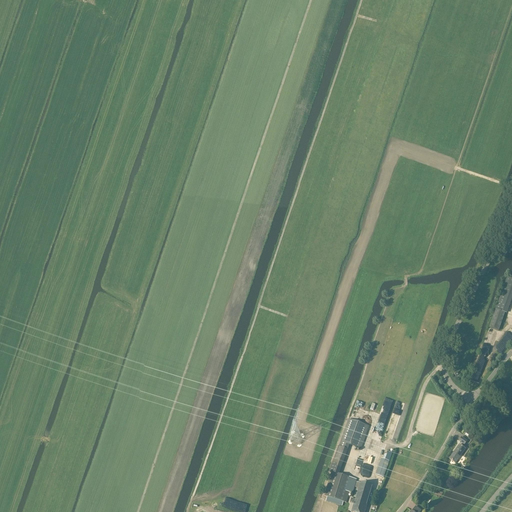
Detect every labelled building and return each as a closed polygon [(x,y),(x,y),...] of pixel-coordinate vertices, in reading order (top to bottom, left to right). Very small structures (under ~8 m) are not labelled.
[(496,310),(490,328),(499,331),(505,313),(496,310)] [(349,419),(341,442),(349,445),(360,449),(368,426),(349,419)] [(455,463),(465,449),(459,444),(449,459),(455,463)] [(380,462),(376,475),(384,478),(388,464),(390,461),(381,459),(380,462)] [(324,496),(327,497),(326,501),(342,506),(343,502),(346,503),(349,492),(352,493),(356,480),(332,472),(324,496)] [(366,505),(371,486),(357,482),(355,487),(359,488),(356,499),(351,498),(350,502),(354,503),(351,511),(364,511),(365,511),(366,510),(366,508),(366,507),(366,505)]
